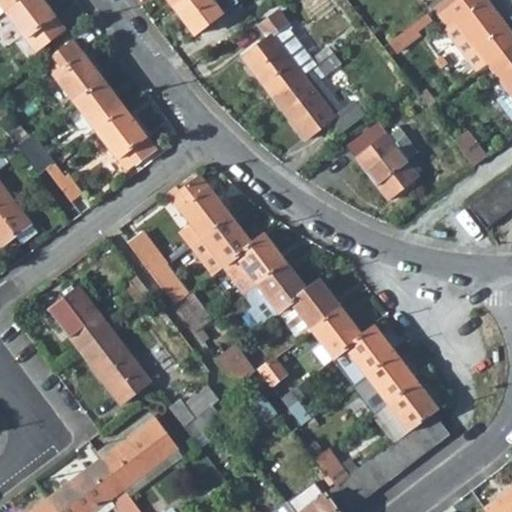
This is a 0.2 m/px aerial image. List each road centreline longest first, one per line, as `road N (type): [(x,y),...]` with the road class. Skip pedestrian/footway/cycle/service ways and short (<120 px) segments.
road 1 (residential): [(210,133),(362,242),(504,282)]
road 2 (track): [(511,152),(392,249),(389,269),(404,295),(444,330),(469,397)]
road 3 (residential): [(210,133),(0,295)]
road 4 (residential): [(107,0),(210,133)]
road 5 (residential): [(0,469),(53,430),(0,369)]
road 6 (residential): [(405,511),(511,422)]
